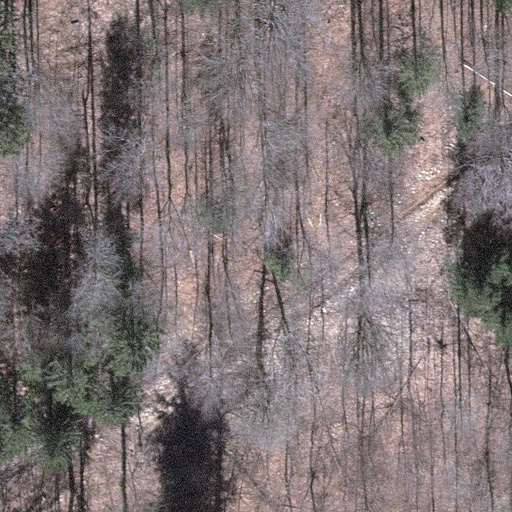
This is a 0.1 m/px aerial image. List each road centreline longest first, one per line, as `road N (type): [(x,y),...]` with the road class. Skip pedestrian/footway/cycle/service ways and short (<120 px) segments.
road 1 (track): [(0,460),(221,335),(511,146)]
road 2 (track): [(0,85),(271,0)]
